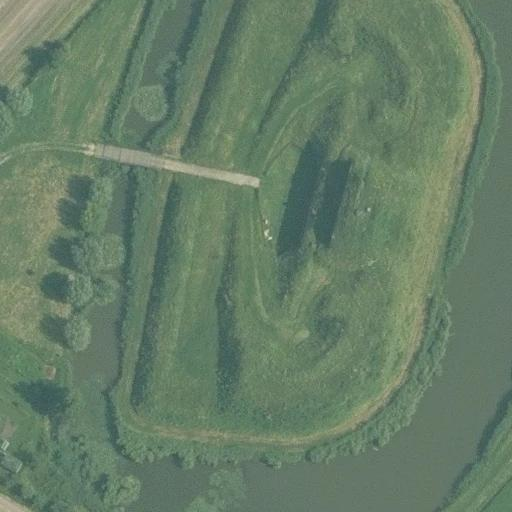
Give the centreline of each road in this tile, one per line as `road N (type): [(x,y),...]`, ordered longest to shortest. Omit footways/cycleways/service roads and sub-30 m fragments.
road 1 (track): [(444,0),(463,31),(477,87),(415,348),(384,405),(348,433),(291,448),(149,431),(137,425),(126,399)]
road 2 (track): [(306,355),(257,316),(247,289),(248,185),(283,113),(322,84),(371,65)]
road 3 (track): [(187,381),(278,25)]
road 4 (track): [(0,159),(50,147),(100,153),(307,198)]
road 5 (track): [(126,399),(179,168)]
road 6 (track): [(179,168),(190,112),(233,0)]
